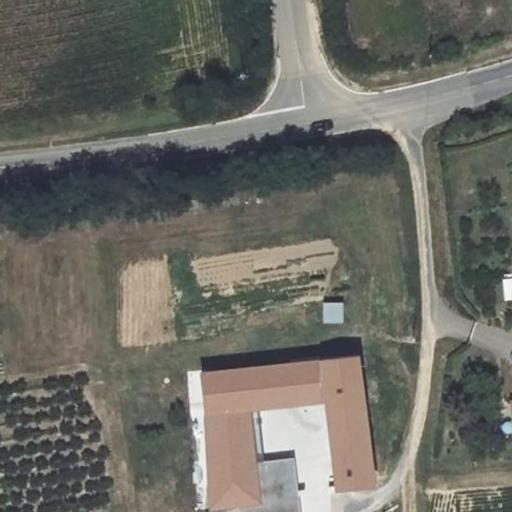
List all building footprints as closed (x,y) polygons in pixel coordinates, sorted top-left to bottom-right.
[(501,306),(511,305),(511,273),(498,275),(501,306)] [(319,300),(319,321),(340,321),(340,300),(319,300)] [(264,406),(325,399),(336,489),(374,484),(357,357),(201,373),(205,416),(208,480),(209,511),(208,511),(235,511),(234,503),(257,500),(252,458),(248,429),(245,408),(264,406)] [(265,426),(264,406),(245,408),(248,429),(265,426)] [(296,452),(252,458),(257,500),(261,499),(295,494),(302,493),(296,452)] [(263,511),(298,511),(295,494),(261,499),(263,511)] [(263,511),(261,499),(257,500),(234,503),(235,511),(263,511)]
